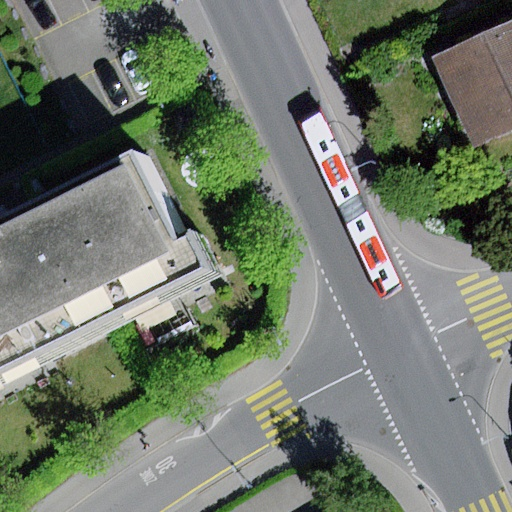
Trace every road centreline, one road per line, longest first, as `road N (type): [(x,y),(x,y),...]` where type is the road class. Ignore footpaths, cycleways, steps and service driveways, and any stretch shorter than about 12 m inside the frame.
road 1 (residential): [(238,0),(400,351)]
road 2 (residential): [(119,511),(272,413),(400,351)]
road 3 (residential): [(400,351),(476,511)]
road 4 (residential): [(400,351),(511,300)]
